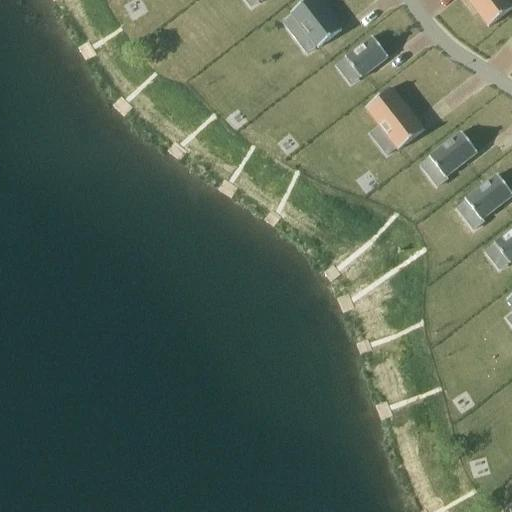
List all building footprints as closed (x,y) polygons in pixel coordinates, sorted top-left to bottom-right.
[(317,0),(308,0),(291,14),(293,17),(316,47),(318,50),(342,31),(317,0)] [(466,0),(489,28),(511,10),(511,4),(508,0),(466,0)] [(373,38),(345,59),(347,61),(360,78),(361,80),(389,59),(373,38)] [(392,89),(365,109),(380,128),(396,149),(398,152),(425,131),(392,89)] [(462,133),(429,158),(430,160),(442,175),(446,179),(478,154),(462,133)] [(447,181),(446,179),(442,175),(433,182),(437,188),(447,181)] [(511,198),(511,192),(499,176),(467,201),(483,221),(511,198)] [(511,230),(494,245),(510,265),(511,263),(511,230)]
